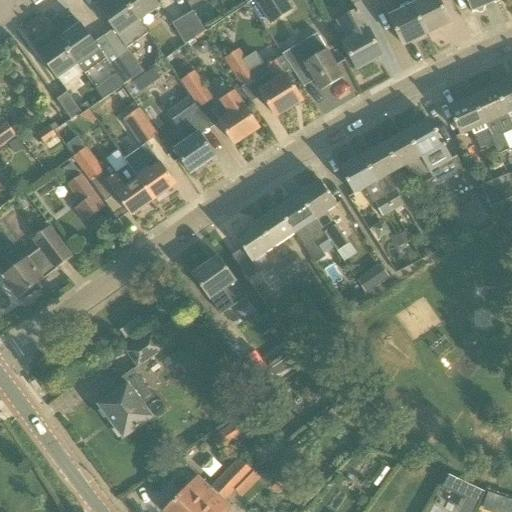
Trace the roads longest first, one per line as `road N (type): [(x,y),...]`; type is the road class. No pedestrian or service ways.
road 1 (residential): [(0,359),(218,197),(349,116),(511,40)]
road 2 (tertiary): [(100,505),(0,376)]
